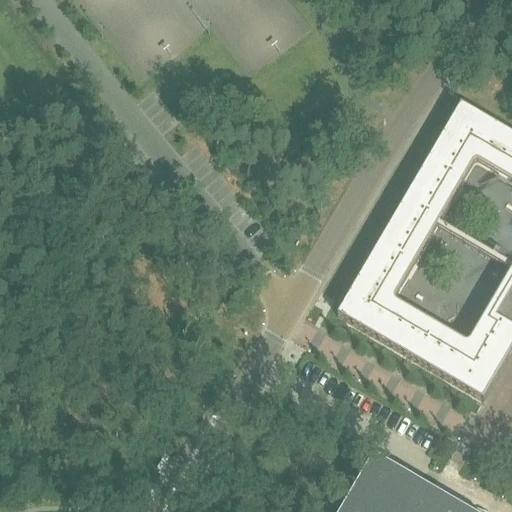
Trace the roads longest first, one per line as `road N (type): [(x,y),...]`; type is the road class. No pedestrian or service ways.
road 1 (unclassified): [(287,311),(36,0)]
road 2 (unclassified): [(287,311),(402,118),(496,0)]
road 3 (unclassified): [(171,511),(287,311)]
